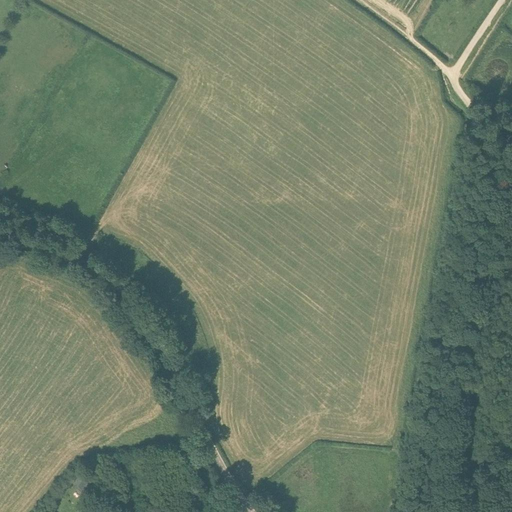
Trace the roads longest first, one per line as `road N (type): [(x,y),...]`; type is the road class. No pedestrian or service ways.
road 1 (track): [(403,511),(473,125),(468,104)]
road 2 (tertiary): [(249,511),(121,294),(73,260),(0,235)]
road 3 (track): [(501,0),(451,75),(468,104)]
road 4 (track): [(451,75),(354,0)]
